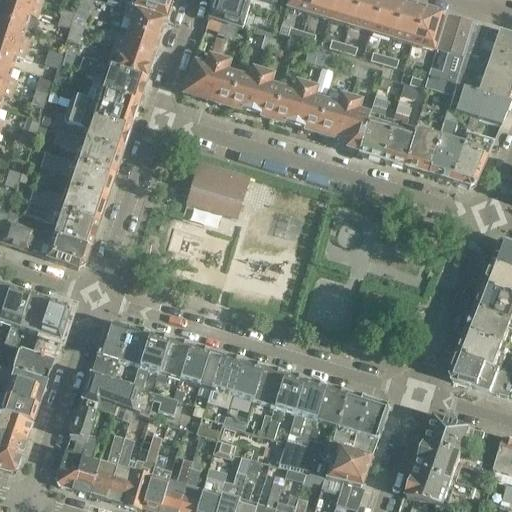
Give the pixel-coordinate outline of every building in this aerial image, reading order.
[(1,0),(0,0),(0,1),(0,21),(26,30),(30,19),(37,22),(40,13),(1,0)] [(1,0),(40,13),(44,3),(36,1),(36,0),(1,0)] [(168,0),(137,0),(134,10),(134,11),(166,21),(172,1),(168,0)] [(222,0),(215,0),(209,20),(221,24),(229,26),(236,29),(242,31),(249,8),(222,0)] [(264,0),(262,11),(270,13),(273,0),(264,0)] [(312,0),(288,0),(286,10),(307,16),(312,0)] [(312,0),(307,16),(328,22),(334,0),(312,0)] [(334,0),(328,22),(349,28),(357,0),(334,0)] [(357,0),(349,28),(370,35),(379,0),(357,0)] [(379,0),(370,35),(390,41),(401,4),(386,0),(379,0)] [(390,41),(411,47),(422,10),(401,4),(390,41)] [(130,20),(126,32),(159,42),(166,21),(134,11),(134,10),(126,7),(123,18),(130,20)] [(411,47),(433,53),(443,17),(422,10),(411,47)] [(75,16),(62,12),(59,20),(72,24),(75,16)] [(451,99),(473,26),(445,18),(435,53),(446,56),(441,75),(429,72),(423,91),(451,99)] [(72,24),(59,20),(57,27),(70,31),(72,24)] [(26,30),(0,21),(0,44),(27,54),(30,43),(23,41),(26,30)] [(225,39),(229,26),(221,24),(217,36),(225,39)] [(468,46),(491,53),(511,58),(511,36),(498,32),(495,43),(482,39),(486,29),(474,25),(468,46)] [(236,29),(229,26),(225,39),(233,41),(236,29)] [(270,30),(254,26),(251,34),(267,39),(270,30)] [(82,39),(85,31),(72,27),(70,34),(82,39)] [(289,30),(286,39),(299,43),(302,34),(289,30)] [(116,39),(113,49),(153,61),(159,42),(126,32),(123,41),(116,39)] [(302,34),(299,43),(312,46),(315,38),(302,34)] [(80,47),(82,39),(70,35),(67,42),(80,47)] [(268,53),(271,41),(264,38),(260,51),(268,53)] [(275,55),(279,44),(271,41),(268,53),(275,55)] [(341,55),(343,47),(331,43),(328,51),(341,55)] [(27,54),(0,44),(0,65),(13,71),(17,60),(24,62),(27,54)] [(479,49),(468,46),(466,54),(476,57),(479,49)] [(343,47),(341,55),(354,59),(356,50),(343,47)] [(153,61),(113,49),(110,58),(117,60),(113,71),(146,82),(153,61)] [(312,65),(316,54),(308,51),(305,63),(312,65)] [(61,57),(48,53),(46,60),(59,65),(61,57)] [(511,58),(491,53),(485,73),(511,80),(511,58)] [(312,65),(320,68),(324,56),(316,54),(312,65)] [(194,65),(184,95),(206,101),(219,59),(207,55),(204,65),(201,64),(200,67),(194,65)] [(382,67),(385,59),(372,55),(369,64),(382,67)] [(206,101),(228,108),(237,75),(228,72),(231,63),(219,59),(206,101)] [(385,59),(382,67),(395,71),(398,63),(385,59)] [(59,65),(45,60),(43,68),(56,72),(59,65)] [(104,84),(101,94),(138,106),(143,92),(143,91),(145,85),(146,82),(113,71),(82,61),(78,74),(84,76),(85,78),(104,84)] [(357,79),(361,67),(353,64),(349,76),(357,79)] [(0,65),(0,89),(14,94),(17,84),(10,81),(13,71),(0,65)] [(365,81),(369,69),(361,67),(357,79),(365,81)] [(237,75),(228,108),(249,114),(263,72),(251,68),(248,78),(237,75)] [(321,69),(317,88),(328,90),(332,72),(321,69)] [(263,72),(249,114),(272,121),(282,88),(272,85),(275,75),(263,72)] [(511,80),(485,73),(477,94),(510,104),(511,98),(511,80)] [(408,88),(421,92),(424,83),(411,79),(408,88)] [(393,84),(380,80),(377,90),(390,94),(393,84)] [(306,85),(295,81),(292,91),(282,88),(272,121),(294,128),(306,85)] [(319,88),(306,85),(294,128),(317,135),(326,101),(316,98),(319,88)] [(414,90),(404,87),(401,95),(412,98),(414,90)] [(0,89),(0,109),(3,100),(11,102),(14,94),(0,89)] [(457,115),(478,122),(491,127),(491,126),(500,129),(510,105),(510,104),(477,94),(462,90),(454,115),(457,115)] [(48,96),(35,92),(33,100),(45,104),(48,96)] [(59,97),(50,94),(47,103),(56,106),(59,97)] [(67,110),(93,118),(129,130),(138,106),(101,94),(97,105),(75,98),(71,100),(67,110)] [(326,101),(317,135),(337,141),(350,98),(338,95),(336,104),(326,101)] [(358,153),(357,156),(380,163),(390,128),(396,109),(385,106),(387,100),(376,97),(368,121),(358,153)] [(350,98),(337,141),(345,143),(347,150),(358,153),(368,121),(370,114),(360,112),(363,102),(350,98)] [(45,104),(33,100),(30,108),(43,112),(45,104)] [(390,128),(380,163),(402,169),(413,135),(419,116),(409,113),(411,108),(398,105),(397,109),(390,128)] [(413,135),(402,169),(428,177),(439,141),(442,128),(427,124),(431,112),(422,109),(413,135)] [(88,133),(85,142),(122,154),(127,140),(126,140),(129,130),(93,118),(67,110),(64,120),(66,124),(88,133)] [(439,141),(428,177),(451,184),(453,177),(461,153),(462,148),(461,148),(464,138),(466,131),(475,133),(478,122),(447,113),(439,141)] [(50,130),(53,121),(43,118),(40,127),(50,130)] [(34,137),(22,132),(19,141),(32,145),(34,137)] [(80,157),(77,167),(114,179),(122,154),(85,142),(82,151),(75,149),(78,140),(57,133),(53,146),(60,148),(59,150),(80,157)] [(462,148),(461,153),(486,160),(491,146),(487,145),(464,138),(461,148),(462,148)] [(32,145),(19,141),(16,149),(29,153),(32,145)] [(453,177),(451,184),(469,189),(475,186),(486,160),(461,153),(453,177)] [(72,182),(69,190),(106,202),(114,179),(77,167),(45,157),(40,171),(72,182)] [(185,206),(187,206),(207,212),(236,221),(239,213),(242,202),(249,180),(198,164),(185,206)] [(33,169),(25,166),(22,176),(30,179),(33,169)] [(21,177),(8,173),(3,189),(16,193),(21,177)] [(25,187),(27,179),(21,177),(18,185),(25,187)] [(29,204),(61,214),(98,226),(106,202),(69,190),(65,200),(45,193),(45,195),(33,191),(29,204)] [(56,227),(53,238),(90,251),(98,226),(61,214),(29,204),(24,217),(56,227)] [(18,225),(20,218),(10,215),(7,222),(18,225)] [(7,222),(0,243),(0,244),(78,271),(84,267),(90,251),(7,222)] [(502,247),(495,266),(511,272),(511,246),(508,245),(507,245),(507,246),(503,248),(503,247),(502,247)] [(511,272),(495,266),(486,288),(511,298),(511,272)] [(0,287),(0,316),(9,290),(0,287)] [(511,298),(486,288),(477,313),(511,326),(511,298)] [(9,290),(0,316),(0,324),(11,328),(4,347),(11,350),(18,330),(29,297),(9,290)] [(29,297),(18,330),(37,337),(48,303),(29,297)] [(48,303),(32,356),(52,363),(68,314),(65,309),(48,303)] [(511,329),(511,326),(477,313),(468,335),(504,349),(511,329)] [(106,328),(96,357),(117,364),(128,330),(111,325),(111,324),(105,327),(106,328)] [(128,330),(117,364),(138,370),(149,336),(145,335),(144,334),(139,332),(137,333),(128,330)] [(504,349),(468,335),(459,357),(488,368),(496,370),(496,369),(504,349)] [(159,376),(170,342),(166,341),(165,340),(159,338),(158,339),(149,336),(138,370),(159,376)] [(177,345),(170,342),(159,376),(156,385),(165,388),(167,379),(177,382),(188,348),(186,347),(185,346),(179,344),(177,345)] [(188,348),(177,382),(198,388),(209,354),(206,353),(205,352),(200,350),(198,351),(188,348)] [(18,352),(12,372),(46,383),(52,363),(32,356),(21,352),(20,352),(18,352)] [(209,354),(198,388),(209,392),(220,358),(209,354)] [(488,368),(459,357),(451,378),(454,383),(511,400),(511,375),(496,369),(496,370),(488,368)] [(220,358),(209,392),(229,398),(240,363),(239,363),(237,361),(231,360),(230,360),(220,358)] [(240,363),(229,398),(250,404),(261,370),(259,369),(258,367),(251,366),(250,367),(240,363)] [(0,386),(7,389),(5,398),(38,408),(46,383),(12,372),(0,368),(0,386)] [(261,370),(250,404),(272,411),(282,376),(280,376),(279,374),(273,372),(271,373),(261,370)] [(90,376),(81,403),(97,408),(98,401),(123,410),(123,411),(142,418),(147,402),(159,405),(157,413),(172,417),(176,403),(172,401),(130,388),(90,376)] [(282,376),(272,411),(292,417),(302,382),(301,382),(300,380),(294,378),(292,379),(282,376)] [(302,382),(292,417),(294,417),(287,441),(296,444),(304,420),(313,423),(324,389),(322,388),(321,386),(315,385),(313,386),(302,382)] [(324,389),(313,423),(334,430),(345,395),(344,394),(343,393),(337,391),(335,392),(324,389)] [(183,394),(176,391),(172,401),(180,404),(183,394)] [(345,395),(334,430),(377,442),(387,414),(388,413),(385,406),(383,407),(364,401),(363,399),(358,397),(356,398),(345,395)] [(0,412),(33,423),(38,408),(5,398),(2,405),(0,404),(0,412)] [(70,440),(75,442),(85,445),(88,437),(94,417),(97,408),(81,403),(70,440)] [(0,412),(0,431),(27,440),(33,423),(0,412)] [(128,424),(131,415),(121,412),(118,421),(128,424)] [(271,419),(263,416),(257,436),(265,438),(269,424),(271,419)] [(241,432),(243,425),(223,419),(221,427),(241,432)] [(434,423),(427,444),(480,464),(485,465),(496,469),(504,441),(480,434),(471,431),(439,421),(434,423)] [(265,438),(273,440),(277,426),(269,424),(265,438)] [(198,428),(195,438),(216,444),(219,435),(198,428)] [(312,429),(309,440),(315,442),(319,431),(312,429)] [(0,450),(22,458),(27,440),(0,431),(0,450)] [(71,491),(88,496),(98,463),(91,461),(97,440),(88,437),(82,459),(71,491)] [(98,463),(88,496),(106,501),(116,469),(124,441),(114,438),(106,466),(98,463)] [(360,490),(371,459),(336,448),(327,446),(315,442),(309,440),(308,440),(306,447),(284,441),(276,467),(288,470),(325,479),(324,481),(341,485),(350,488),(360,490)] [(116,469),(106,501),(124,507),(134,474),(137,463),(129,461),(134,444),(124,441),(116,469)] [(134,474),(124,507),(141,511),(150,479),(157,457),(161,444),(152,441),(140,476),(134,474)] [(494,475),(495,475),(511,479),(511,443),(504,441),(496,469),(494,475)] [(55,483),(57,487),(71,491),(82,459),(85,445),(75,442),(71,455),(64,453),(55,483)] [(234,448),(217,443),(214,455),(231,461),(234,448)] [(427,444),(419,468),(454,481),(458,468),(477,474),(480,464),(427,444)] [(0,470),(11,474),(17,471),(22,458),(0,450),(0,470)] [(150,479),(141,511),(158,511),(168,484),(170,475),(163,472),(166,461),(157,457),(150,479)] [(168,484),(158,511),(177,511),(185,489),(192,465),(182,461),(174,486),(168,484)] [(255,511),(256,509),(248,507),(254,486),(260,466),(250,463),(245,479),(244,484),(235,511),(255,511)] [(494,475),(496,469),(485,465),(482,475),(493,479),(494,475)] [(419,468),(407,500),(411,501),(420,503),(429,505),(444,509),(449,493),(472,501),(477,489),(454,481),(419,468)] [(185,489),(177,511),(196,511),(201,494),(194,492),(200,474),(191,471),(185,489)] [(305,476),(287,472),(283,486),(301,491),(302,486),(305,476)] [(201,494),(196,511),(215,511),(219,500),(225,477),(217,474),(217,476),(209,474),(202,495),(201,494)] [(219,500),(215,511),(235,511),(244,484),(245,479),(235,476),(232,488),(223,485),(220,499),(219,500)] [(305,476),(302,486),(311,488),(312,484),(321,486),(323,481),(305,476)] [(321,486),(320,490),(319,492),(338,497),(341,485),(324,481),(323,481),(321,486)] [(256,509),(255,511),(275,511),(277,505),(283,488),(272,485),(264,511),(256,509)] [(508,504),(511,490),(511,488),(504,486),(500,502),(508,504)] [(350,488),(343,511),(344,511),(347,511),(357,511),(364,492),(360,490),(350,488)] [(277,505),(275,511),(294,511),(298,501),(289,499),(287,508),(277,505)] [(298,501),(294,511),(305,511),(308,505),(298,501)] [(426,511),(429,505),(420,503),(416,511),(426,511)]
